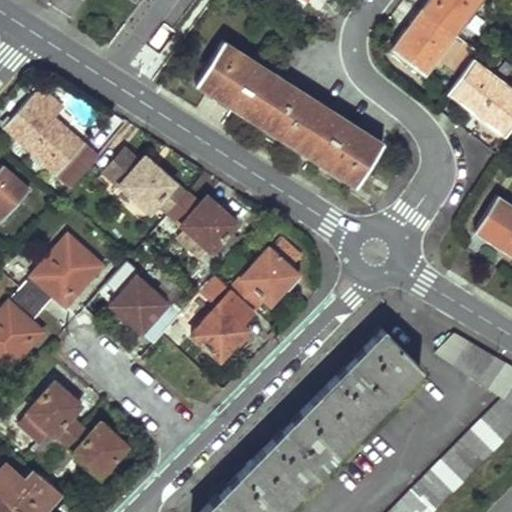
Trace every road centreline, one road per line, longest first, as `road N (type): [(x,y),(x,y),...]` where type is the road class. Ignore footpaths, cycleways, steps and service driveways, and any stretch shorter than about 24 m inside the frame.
road 1 (residential): [(28,29),(322,217)]
road 2 (residential): [(412,211),(431,185),(438,145),(429,126),(358,66),(358,18),(372,0)]
road 3 (residential): [(202,442),(343,301)]
road 4 (residential): [(202,442),(74,331)]
